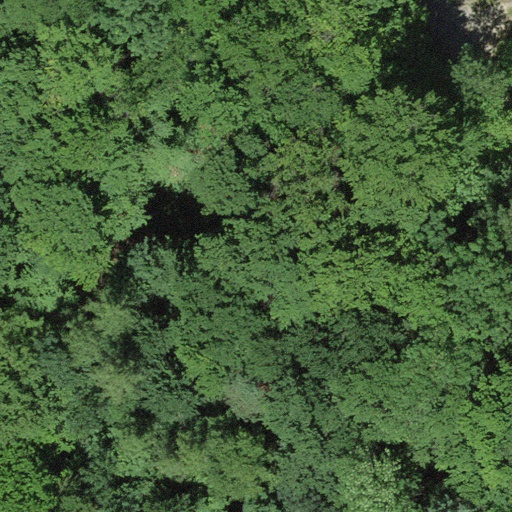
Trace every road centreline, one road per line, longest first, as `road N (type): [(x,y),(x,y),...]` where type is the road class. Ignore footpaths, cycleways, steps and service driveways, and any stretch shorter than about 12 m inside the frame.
road 1 (track): [(0,100),(113,511)]
road 2 (track): [(511,132),(426,0)]
